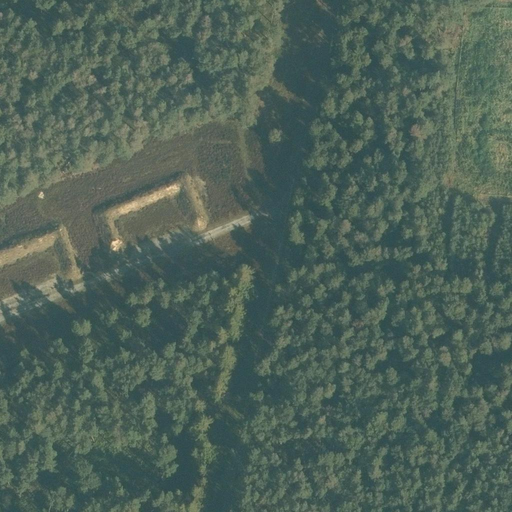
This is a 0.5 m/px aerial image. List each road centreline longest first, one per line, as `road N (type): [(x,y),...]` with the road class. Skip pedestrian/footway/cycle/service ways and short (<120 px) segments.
road 1 (track): [(292,200),(224,511)]
road 2 (track): [(0,324),(292,200)]
road 3 (track): [(337,0),(292,200)]
